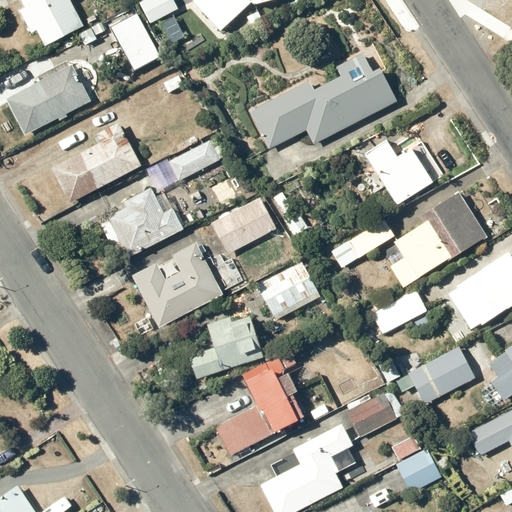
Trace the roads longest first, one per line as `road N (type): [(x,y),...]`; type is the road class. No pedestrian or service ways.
road 1 (residential): [(177,511),(0,240)]
road 2 (tertiary): [(423,0),(511,135)]
